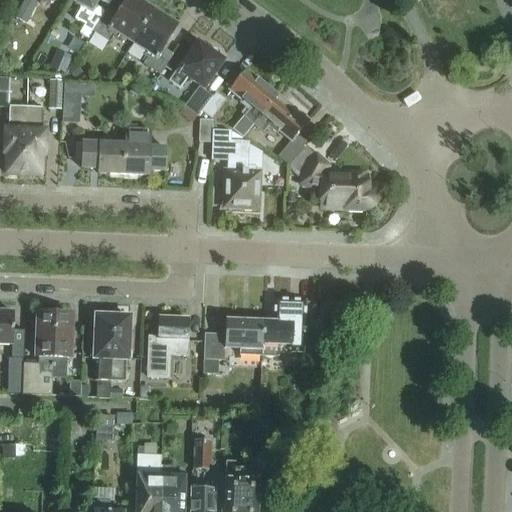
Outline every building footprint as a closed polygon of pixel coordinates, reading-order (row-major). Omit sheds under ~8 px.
[(24,0),(14,20),(26,26),(37,6),(26,0),(24,0)] [(92,34),(105,13),(95,8),(99,0),(67,0),(66,3),(80,11),(74,21),(84,27),(79,36),(88,41),(92,34)] [(131,47),(154,10),(137,0),(136,0),(136,2),(132,0),(126,0),(115,20),(105,13),(92,34),(109,45),(113,38),(117,41),(118,39),(131,47)] [(166,17),(154,10),(131,47),(145,55),(143,58),(147,60),(143,66),(160,77),(173,57),(163,51),(177,28),(164,20),(166,17)] [(224,65),(218,61),(218,59),(217,57),(214,54),(208,54),(198,46),(186,63),(183,61),(176,71),(168,83),(179,91),(186,81),(198,90),(184,109),(197,119),(201,114),(212,98),(204,93),(224,65)] [(48,71),(64,77),(71,58),(56,52),(48,71)] [(82,74),(74,66),(67,73),(75,81),(82,74)] [(253,127),(276,98),(246,73),(230,93),(241,103),(239,105),(248,112),(232,132),(242,140),(253,127)] [(0,105),(8,106),(9,82),(0,81),(0,105)] [(48,111),(61,112),(63,83),(49,82),(48,111)] [(63,108),(84,109),(85,88),(64,86),(63,108)] [(226,102),(215,94),(212,98),(201,114),(212,122),(226,102)] [(276,98),(253,127),(263,134),(269,126),(290,143),(307,123),(276,98)] [(23,177),(26,110),(9,109),(8,133),(5,133),(4,155),(7,155),(6,176),(23,177)] [(26,110),(23,177),(40,178),(41,157),(45,157),(46,135),(42,135),(44,111),(26,110)] [(199,144),(212,145),(212,132),(213,122),(199,122),(199,144)] [(125,132),(125,147),(124,177),(149,178),(149,173),(164,173),(165,151),(149,150),(150,133),(125,132)] [(231,133),(212,132),(212,145),(211,163),(213,163),(214,151),(225,151),(225,163),(226,164),(224,209),(257,211),(259,175),(252,175),(253,171),(248,171),(249,143),(241,143),(241,140),(231,133)] [(294,164),(307,144),(297,137),(284,158),(294,164)] [(124,177),(125,147),(99,146),(82,146),(81,171),(98,171),(98,176),(124,177)] [(312,200),(311,204),(320,204),(320,209),(344,210),(344,213),(364,214),(365,211),(367,211),(371,207),(371,201),(367,196),(365,196),(366,174),(349,174),(349,178),(324,177),(323,176),(323,175),(324,174),(328,169),(316,157),(313,160),(310,164),(308,168),(305,172),(303,176),(302,180),(301,183),(300,186),(313,190),(313,193),(312,197),(312,200)] [(273,325),(262,324),(261,358),(278,359),(279,348),(291,348),(290,355),(304,355),(306,305),(306,303),(274,302),(273,325)] [(52,381),(54,316),(51,313),(46,313),(43,316),(37,316),(36,333),(33,336),(33,341),(35,344),(35,359),(38,359),(38,366),(24,366),(23,397),(51,398),(52,381)] [(0,347),(12,348),(13,315),(0,314),(0,347)] [(54,316),(52,381),(66,381),(67,361),(70,361),(71,346),(74,342),(74,339),(71,336),(72,317),(71,317),(68,314),(63,314),(60,317),(54,316)] [(111,384),(112,316),(100,315),(100,318),(95,317),(93,362),(95,362),(94,384),(111,384)] [(112,316),(111,384),(125,385),(126,363),(128,363),(130,319),(126,319),(126,316),(112,316)] [(186,360),(188,321),(158,320),(157,340),(149,339),(147,382),(170,383),(171,360),(186,360)] [(239,357),(261,358),(262,324),(225,323),(225,337),(204,336),(203,362),(224,363),(225,351),(240,352),(239,357)] [(23,397),(24,366),(22,365),(23,360),(8,360),(6,396),(23,397)] [(69,383),(68,399),(80,399),(81,383),(69,383)] [(89,388),(81,387),(80,399),(88,399),(89,388)] [(140,388),(139,400),(150,400),(150,389),(140,388)] [(109,402),(110,402),(110,391),(98,391),(98,400),(109,400),(109,402)] [(122,391),(110,391),(110,402),(122,402),(122,391)] [(192,471),(210,472),(211,444),(193,443),(192,471)] [(15,460),(14,447),(2,447),(2,460),(15,460)] [(137,457),(135,511),(159,511),(161,468),(162,458),(137,457)] [(223,511),(257,511),(259,482),(259,470),(245,470),(246,464),(225,464),(225,481),(223,511)] [(161,468),(159,511),(183,511),(185,479),(178,479),(178,468),(161,468)] [(191,492),(189,511),(214,511),(215,493),(191,492)] [(106,511),(107,501),(92,501),(91,511),(106,511)]
